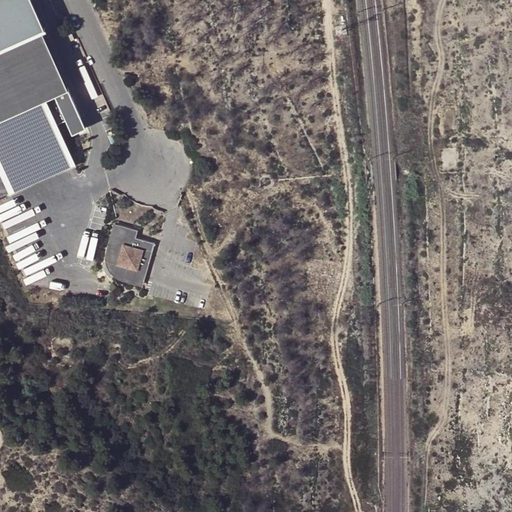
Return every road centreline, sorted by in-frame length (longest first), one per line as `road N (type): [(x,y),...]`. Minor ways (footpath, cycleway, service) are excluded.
road 1 (track): [(327,0),(350,236),(333,333),(358,511)]
road 2 (unclassified): [(76,0),(151,167)]
